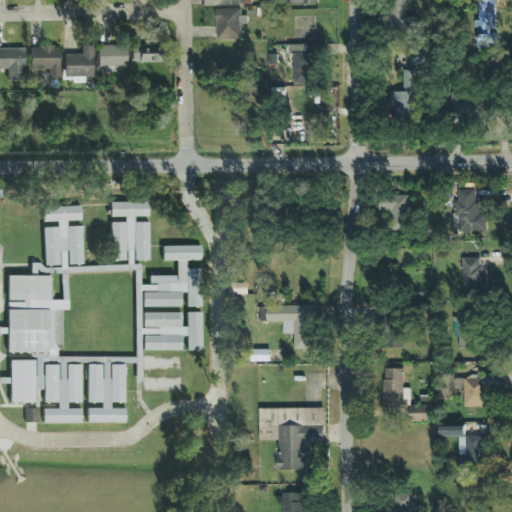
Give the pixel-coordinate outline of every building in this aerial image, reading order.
[(404,16),(404,0),(390,0),(390,32),(416,33),(417,16),(404,16)] [(474,28),(495,28),(495,0),(477,0),(478,20),(474,21),(474,28)] [(215,9),(215,40),(241,39),(241,24),(247,24),(246,15),(241,15),(241,8),(215,9)] [(160,61),(160,44),(131,45),(132,62),(160,61)] [(116,71),(116,67),(127,67),(127,45),(97,46),(98,71),(116,71)] [(30,47),(31,79),(60,78),(59,46),(30,47)] [(65,54),(64,76),(73,76),(73,83),(84,83),(84,77),(93,77),(93,46),(81,46),(81,54),(65,54)] [(24,48),(0,48),(0,69),(6,69),(6,81),(25,80),(24,48)] [(294,84),(312,84),(311,52),(293,53),(294,84)] [(413,69),(402,69),(402,91),(390,91),(390,121),(414,121),(413,69)] [(450,93),(449,114),(482,115),(482,93),(450,93)] [(476,189),(456,189),(456,231),(484,231),(484,213),(476,213),(476,189)] [(391,210),(390,229),(410,230),(411,196),(383,195),(382,210),(391,210)] [(149,223),(135,223),(135,217),(148,217),(148,202),(110,203),(110,218),(126,218),(126,239),(134,238),(134,247),(134,261),(149,261),(149,223)] [(44,266),(59,265),(58,252),(67,252),(68,265),(82,264),(81,226),(67,227),(67,221),(81,221),(80,206),(42,207),(42,222),(57,221),(57,227),(43,228),(44,266)] [(125,223),(111,223),(111,261),(125,260),(125,223)] [(141,291),(186,291),(186,307),(200,307),(201,269),(186,269),(186,260),(201,260),(201,246),(162,246),(162,261),(176,261),(176,276),(149,276),(149,283),(135,283),(135,328),(140,328),(141,291)] [(479,257),(461,257),(462,292),(485,292),(485,265),(480,265),(479,257)] [(8,353),(48,353),(48,357),(54,357),(54,310),(68,311),(68,293),(63,293),(63,300),(51,300),(51,276),(8,276),(8,302),(8,353)] [(247,282),(229,283),(229,294),(247,294),(247,282)] [(181,307),(181,292),(143,293),(143,307),(181,307)] [(294,349),(312,349),(312,305),(259,305),(259,321),(282,321),(282,333),(293,333),(294,349)] [(458,348),(474,348),(475,312),(459,311),(458,348)] [(201,313),(184,313),(143,313),(143,328),(171,328),(171,335),(187,335),(187,351),(201,351),(201,313)] [(181,350),(181,335),(143,336),(144,351),(181,350)] [(269,349),(251,349),(251,361),(269,361),(269,349)] [(10,403),(34,403),(34,390),(43,390),(43,403),(58,403),(57,365),(43,365),(43,376),(34,376),(34,360),(10,360),(10,403)] [(80,364),(66,365),(66,399),(58,399),(58,409),(42,409),(43,424),(81,423),(81,408),(67,409),(67,403),(81,403),(80,364)] [(125,423),(125,408),(110,408),(110,402),(124,402),(124,364),(110,364),(110,379),(101,379),(101,364),(87,364),(87,403),(101,403),(101,408),(87,409),(87,423),(125,423)] [(402,368),(382,368),(382,407),(410,407),(410,421),(427,421),(427,404),(409,404),(409,388),(402,388),(402,368)] [(457,378),(458,388),(463,387),(463,401),(485,401),(485,386),(497,386),(496,374),(469,375),(470,378),(457,378)] [(259,407),(259,440),(276,440),(276,470),(309,470),(309,443),(323,443),(323,408),(259,407)] [(26,423),(37,422),(37,411),(25,411),(26,423)] [(464,426),(439,426),(440,437),(458,436),(458,465),(482,464),(482,435),(465,435),(464,426)] [(304,511),(305,493),(282,493),(281,511),(304,511)] [(411,511),(410,493),(384,494),(385,511),(411,511)]
